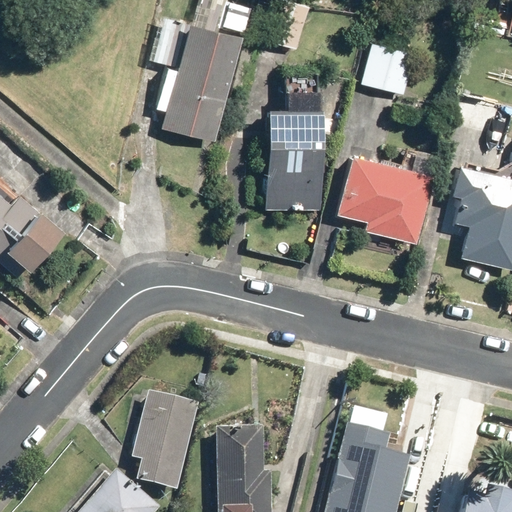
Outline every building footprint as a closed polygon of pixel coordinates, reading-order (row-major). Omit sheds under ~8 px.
[(296,46),(308,4),(293,0),(279,0),(269,38),(296,46)] [(243,33),(190,19),(178,66),(168,63),(157,105),(167,108),(162,126),(216,140),(243,33)] [(358,83),(403,93),(412,54),(366,44),(358,83)] [(317,208),(320,107),(266,105),(263,206),(317,208)] [(418,229),(432,172),(351,152),(337,212),(365,219),(362,229),(415,241),(418,229)] [(460,257),(511,269),(511,175),(498,172),(492,170),(481,168),(457,163),(450,192),(458,193),(452,218),(468,222),(460,257)] [(0,260),(2,262),(12,251),(31,267),(63,230),(0,174),(0,260)] [(480,304),(442,298),(439,315),(477,322),(480,304)] [(196,401),(145,390),(130,459),(137,460),(133,478),(178,487),(196,401)] [(263,422),(213,425),(215,511),(271,511),(271,469),(265,469),(263,422)] [(345,423),(321,511),(389,511),(409,440),(345,423)] [(151,511),(156,507),(114,469),(75,511),(151,511)] [(511,511),(511,502),(465,492),(460,511),(511,511)]
